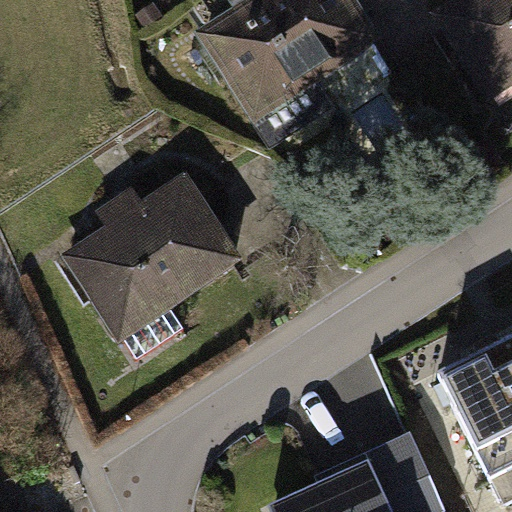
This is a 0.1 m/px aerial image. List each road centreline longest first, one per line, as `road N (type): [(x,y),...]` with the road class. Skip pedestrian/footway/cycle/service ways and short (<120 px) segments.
road 1 (residential): [(511,225),(174,449),(152,499),(155,511)]
road 2 (track): [(152,499),(87,464),(0,263)]
